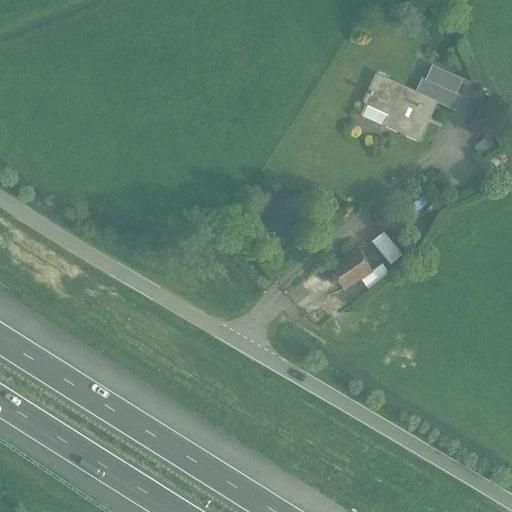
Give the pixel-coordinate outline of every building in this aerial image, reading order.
[(450,53),(458,72),(469,67),(460,48),(450,53)] [(455,111),(462,98),(456,95),(463,80),(431,66),(425,81),(421,79),(415,92),(378,75),(360,116),(420,143),(437,103),(455,111)] [(488,137),(473,148),(482,159),(496,147),(488,137)] [(371,244),(389,266),(401,257),(383,234),(371,244)] [(357,249),(329,269),(345,292),(373,272),(357,249)]
